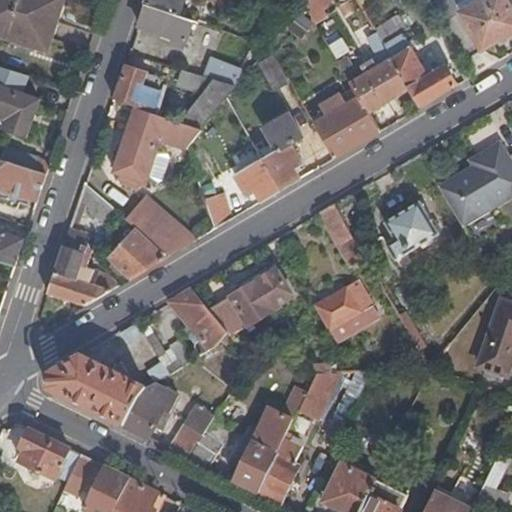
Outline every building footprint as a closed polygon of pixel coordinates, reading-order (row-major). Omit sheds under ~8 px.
[(0,0),(0,29),(51,46),(60,20),(60,18),(5,0),(0,0)] [(5,0),(60,18),(66,0),(5,0)] [(150,0),(149,5),(187,18),(190,10),(183,7),(185,0),(150,0)] [(336,0),(312,0),(306,8),(314,21),(321,33),(332,20),(325,15),(336,0)] [(484,50),(511,34),(511,5),(509,0),(481,0),(462,12),(484,50)] [(149,5),(142,25),(187,40),(194,21),(187,18),(149,5)] [(279,60),(314,21),(306,8),(273,49),(272,49),(279,60)] [(405,37),(410,34),(402,20),(401,20),(378,34),(382,40),(410,87),(422,108),(457,86),(447,68),(430,78),(405,37)] [(337,57),(351,53),(343,28),(329,33),(337,57)] [(368,112),(410,87),(382,40),(373,45),(384,64),(378,67),(371,71),(360,78),(356,70),(348,57),(339,62),(359,97),(368,112)] [(257,61),(260,65),(273,87),(285,80),(269,53),(257,61)] [(371,71),(378,67),(373,59),(366,64),(371,71)] [(246,73),(216,61),(209,78),(215,80),(236,86),(240,88),(246,73)] [(129,64),(117,99),(137,106),(145,84),(149,70),(129,64)] [(366,64),(356,70),(360,78),(371,71),(366,64)] [(209,78),(183,69),(179,84),(205,93),(215,80),(209,78)] [(164,76),(149,70),(145,84),(160,89),(164,76)] [(203,128),(236,86),(215,80),(205,93),(189,114),(182,122),(203,128)] [(0,116),(5,118),(3,126),(27,135),(39,97),(0,84),(0,116)] [(145,84),(137,106),(158,113),(166,90),(160,89),(145,84)] [(380,132),(368,112),(359,97),(350,103),(344,92),(322,105),(328,115),(327,116),(315,123),(336,158),(380,132)] [(158,113),(137,106),(116,170),(121,172),(119,179),(141,186),(144,179),(148,181),(151,172),(158,149),(162,138),(192,149),(207,130),(203,128),(182,122),(168,116),(158,113)] [(168,116),(182,122),(189,114),(170,108),(168,116)] [(282,190),(302,178),(297,167),(303,163),(291,142),(304,134),(289,109),(264,125),(279,150),(264,159),(282,190)] [(475,165),(439,186),(462,226),(511,194),(511,162),(500,142),(471,159),(475,165)] [(54,160),(10,146),(6,159),(50,173),(54,160)] [(170,153),(158,149),(151,172),(162,175),(166,174),(172,157),(170,153)] [(0,187),(40,201),(50,173),(6,159),(0,157),(0,163),(7,166),(0,186),(0,187)] [(263,201),(282,190),(264,159),(235,176),(247,196),(257,190),(263,201)] [(123,212),(98,191),(88,183),(82,202),(92,210),(113,227),(123,212)] [(217,227),(236,217),(227,189),(207,196),(217,227)] [(172,254),(195,240),(149,200),(132,220),(172,254)] [(396,260),(439,234),(419,200),(383,221),(393,238),(386,243),(396,260)] [(92,210),(82,202),(75,222),(87,226),(92,210)] [(335,203),(320,212),(351,263),(364,254),(335,203)] [(0,257),(19,263),(28,237),(0,227),(0,257)] [(87,304),(120,285),(107,271),(84,263),(88,251),(79,247),(85,230),(74,227),(52,291),(87,304)] [(132,278),(166,258),(144,231),(115,257),(132,278)] [(278,267),(209,306),(229,329),(248,318),(249,321),(295,296),(278,267)] [(361,277),(317,303),(332,329),(376,303),(361,277)] [(191,287),(171,300),(204,339),(199,343),(199,348),(204,353),(212,349),(230,330),(229,329),(209,306),(191,287)] [(511,302),(504,299),(480,364),(507,374),(511,360),(511,302)] [(139,318),(122,329),(129,342),(147,332),(139,318)] [(170,372),(194,359),(185,343),(161,356),(164,361),(170,372)] [(50,388),(125,425),(146,383),(84,352),(49,372),(50,388)] [(157,378),(170,372),(164,361),(151,368),(157,378)] [(313,411),(332,372),(319,373),(310,390),(305,400),(303,406),(313,411)] [(125,425),(149,437),(156,423),(162,426),(180,393),(156,379),(149,384),(146,383),(125,425)] [(303,406),(305,400),(310,390),(296,384),(283,412),(287,414),(297,419),(303,406)] [(191,457),(214,421),(217,414),(197,402),(173,448),(191,457)] [(260,492),(287,436),(297,419),(287,414),(283,412),(275,408),(264,428),(256,424),(249,438),(257,443),(238,481),(260,492)] [(324,444),(337,450),(351,422),(337,416),(324,444)] [(191,457),(213,468),(234,432),(214,421),(191,457)] [(70,480),(83,452),(71,447),(32,427),(23,447),(29,450),(23,463),(56,478),(58,475),(70,480)] [(260,492),(284,503),(303,465),(298,462),(306,445),(287,436),(260,492)] [(96,459),(83,452),(70,480),(67,484),(81,491),(96,459)] [(495,492),(511,458),(498,454),(482,488),(476,500),(492,505),(498,493),(495,492)] [(114,511),(132,477),(107,464),(86,508),(95,511),(114,511)] [(329,504),(345,511),(362,511),(377,481),(347,467),(329,504)] [(132,477),(114,511),(154,511),(156,510),(150,508),(159,491),(132,477)] [(400,511),(409,495),(378,479),(377,481),(362,511),(400,511)] [(422,511),(423,511),(435,488),(434,488),(422,511)] [(470,511),(473,506),(435,488),(423,511),(470,511)]
